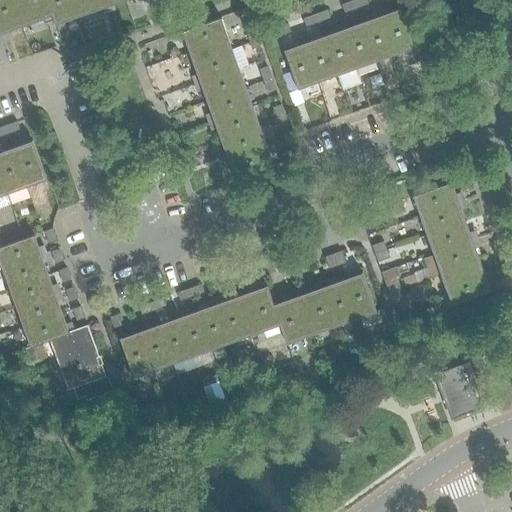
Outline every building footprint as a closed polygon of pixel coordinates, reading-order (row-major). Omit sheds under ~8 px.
[(25,4),(23,0),(0,0),(0,30),(3,38),(11,35),(9,32),(21,27),(14,7),(25,4)] [(23,0),(25,4),(14,7),(21,27),(44,19),(45,23),(53,20),(45,0),(23,0)] [(45,0),(53,20),(55,26),(56,26),(57,29),(64,27),(63,23),(74,19),(67,0),(45,0)] [(107,11),(102,0),(67,0),(74,19),(98,10),(99,14),(107,11)] [(124,1),(123,0),(102,0),(107,11),(115,8),(114,5),(124,1)] [(352,0),(351,0),(341,4),(344,13),(356,8),(352,0)] [(368,4),(366,0),(352,0),(356,8),(368,4)] [(394,54),(414,47),(400,8),(388,12),(387,8),(379,11),(394,54)] [(317,22),(329,18),(326,9),(314,14),(317,22)] [(373,17),(361,21),(375,61),(394,54),(379,11),(371,13),(373,17)] [(301,18),(302,18),(304,27),(317,22),(314,14),(301,18)] [(210,57),(231,49),(220,17),(180,32),(180,33),(177,34),(180,42),(183,41),(188,52),(206,45),(210,57)] [(348,22),(340,25),(355,68),(375,61),(361,21),(350,25),(348,22)] [(242,25),(246,38),(254,34),(250,22),(242,25)] [(274,28),(275,30),(278,37),(290,32),(286,23),(274,28)] [(334,31),(322,35),(336,75),(355,68),(340,25),(333,27),(334,31)] [(250,50),(259,47),(254,34),(246,38),(250,50)] [(309,36),(301,39),(317,82),(336,75),(322,35),(311,39),(309,36)] [(296,89),(317,82),(301,39),(293,41),(295,45),(282,49),(296,89)] [(206,45),(188,52),(196,75),(192,76),(195,83),(238,68),(231,49),(210,57),(206,45)] [(257,69),(262,81),(270,78),(265,66),(257,69)] [(238,68),(195,83),(198,92),(201,90),(205,101),(245,87),(238,68)] [(262,81),(266,93),(274,90),(270,78),(262,81)] [(245,87),(205,101),(210,113),(206,115),(209,122),(252,107),(245,87)] [(271,107),(276,119),(284,117),(280,104),(271,107)] [(252,107),(209,122),(212,130),(216,129),(219,140),(259,126),(252,107)] [(280,131),(288,128),(284,117),(276,119),(280,131)] [(15,121),(3,126),(6,134),(18,130),(15,121)] [(265,144),(259,126),(219,140),(224,152),(220,153),(223,160),(265,144)] [(11,147),(26,187),(45,180),(31,139),(29,140),(28,137),(21,139),(22,143),(11,147)] [(273,165),(265,144),(223,160),(226,168),(230,167),(234,179),(273,165)] [(0,176),(6,194),(26,187),(11,147),(1,151),(0,149),(0,176)] [(284,152),(287,160),(298,155),(295,147),(284,152)] [(411,196),(418,217),(462,201),(459,193),(455,194),(451,182),(411,196)] [(418,217),(425,236),(465,222),(461,210),(464,209),(462,201),(418,217)] [(362,223),(363,223),(374,219),(371,210),(359,214),(362,223)] [(425,236),(432,256),(476,240),(473,231),(469,233),(465,222),(425,236)] [(47,244),(55,241),(51,229),(43,232),(47,244)] [(0,267),(1,269),(44,254),(41,247),(38,248),(34,235),(0,247),(0,267)] [(478,247),(476,240),(432,256),(439,275),(459,267),(463,278),(483,271),(475,248),(478,247)] [(371,246),(374,254),(385,250),(382,242),(371,246)] [(54,264),(62,261),(57,249),(50,252),(54,264)] [(388,258),(385,250),(374,254),(377,263),(388,258)] [(336,266),(344,263),(340,251),(332,254),(336,266)] [(44,254),(1,269),(8,289),(48,274),(43,263),(47,262),(44,254)] [(332,254),(324,257),(328,269),(336,266),(332,254)] [(271,264),(268,256),(267,256),(255,260),(258,268),(271,264)] [(258,268),(261,276),(273,272),(271,264),(258,268)] [(293,281),(302,278),(298,266),(289,269),(293,281)] [(459,267),(439,275),(450,305),(490,291),(490,290),(493,289),(490,281),(487,282),(483,271),(463,278),(459,267)] [(61,283),(69,280),(65,268),(57,271),(61,283)] [(352,275),(341,279),(355,319),(375,312),(361,272),(360,273),(359,269),(351,272),(352,275)] [(48,274),(8,289),(15,308),(57,292),(55,285),(52,286),(48,274)] [(206,278),(208,282),(209,286),(221,282),(217,274),(206,278)] [(405,286),(417,282),(414,275),(403,279),(405,286)] [(341,279),(322,286),(336,326),(355,319),(341,279)] [(249,336),(280,325),(271,301),(266,285),(265,286),(263,282),(256,285),(257,288),(245,293),(252,312),(241,316),(249,336)] [(397,283),(386,287),(385,288),(388,296),(400,292),(397,283)] [(200,284),(189,289),(192,297),(203,292),(200,284)] [(305,337),(336,326),(322,286),(318,288),(317,284),(301,290),(303,293),(309,313),(298,317),(305,337)] [(69,302),(77,299),(72,287),(64,290),(69,302)] [(189,289),(177,293),(180,301),(192,297),(189,289)] [(57,292),(15,308),(22,327),(61,313),(57,302),(60,301),(57,292)] [(388,296),(391,304),(403,300),(400,292),(388,296)] [(222,297),(214,300),(229,343),(249,336),(241,316),(252,312),(245,293),(223,300),(222,297)] [(271,301),(280,325),(286,344),(305,337),(298,317),(309,313),(303,293),(280,301),(279,298),(271,301)] [(161,298),(149,302),(152,311),(164,307),(161,298)] [(196,310),(210,350),(229,343),(214,300),(206,303),(207,306),(196,310)] [(138,306),(138,307),(141,315),(152,311),(149,302),(138,306)] [(76,321),(83,318),(79,306),(71,309),(76,321)] [(176,314),(191,357),(210,350),(196,310),(185,314),(184,311),(176,314)] [(66,324),(61,313),(22,327),(29,347),(48,340),(69,333),(69,331),(72,330),(69,323),(66,324)] [(114,329),(121,327),(116,314),(109,317),(114,329)] [(157,324),(172,364),(191,357),(176,314),(168,316),(169,320),(157,324)] [(137,327),(153,371),(172,364),(157,324),(146,328),(145,325),(137,327)] [(87,326),(69,333),(48,340),(66,391),(71,389),(75,401),(83,398),(84,401),(111,392),(87,326)] [(133,378),(153,371),(137,327),(129,330),(131,334),(118,338),(133,378)] [(43,358),(38,344),(19,351),(24,365),(43,358)] [(450,418),(482,407),(478,395),(479,394),(467,362),(446,370),(447,371),(435,376),(450,418)] [(201,381),(208,402),(209,404),(224,399),(223,397),(216,375),(201,381)] [(294,379),(280,382),(282,391),(295,388),(294,379)] [(64,407),(60,396),(53,399),(57,410),(64,407)]
